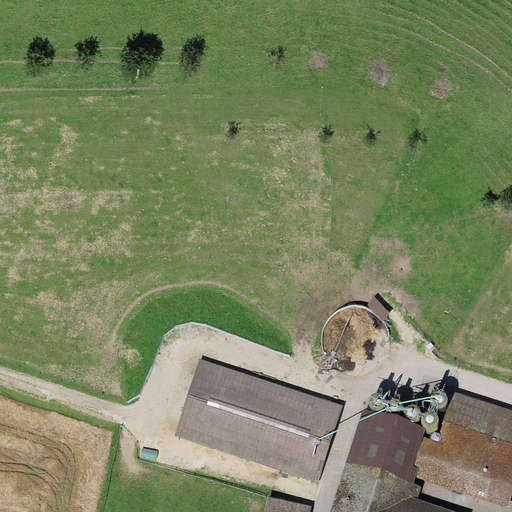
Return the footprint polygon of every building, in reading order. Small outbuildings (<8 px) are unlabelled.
[(347,310),(335,317),(328,326),(324,338),(325,350),(330,360),(338,369),(348,373),(357,375),(368,373),(378,367),(386,359),(390,349),(390,338),(387,326),(380,317),(369,310),(358,308),(347,310)] [(319,488),(345,413),(203,365),(177,440),(319,488)] [(511,501),(511,410),(450,393),(438,435),(425,432),(411,475),(417,476),(511,503),(511,501)] [(426,427),(363,408),(331,511),(462,511),(418,498),(421,486),(414,484),(417,476),(411,475),(425,432),(426,427)] [(312,511),(313,509),(270,502),(268,511),(312,511)]
